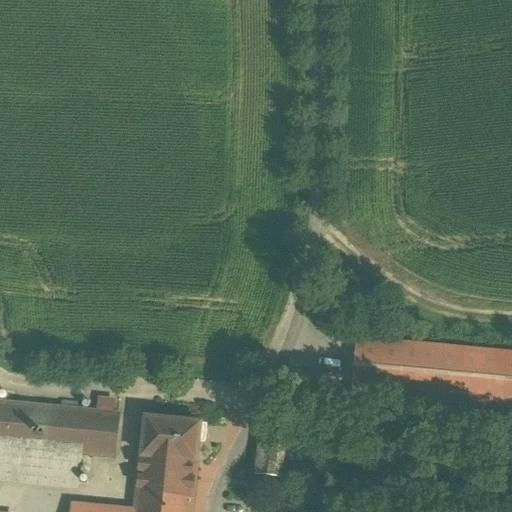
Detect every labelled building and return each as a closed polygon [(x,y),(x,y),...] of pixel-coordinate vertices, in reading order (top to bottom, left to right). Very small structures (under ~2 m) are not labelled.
[(511,341),(335,323),(330,378),(511,396),(511,341)] [(121,401),(0,388),(0,462),(114,474),(121,401)] [(64,511),(198,511),(206,411),(142,407),(135,496),(66,489),(64,511)] [(294,430),(257,424),(250,468),(286,475),(294,430)] [(11,511),(12,501),(0,499),(0,511),(11,511)]
